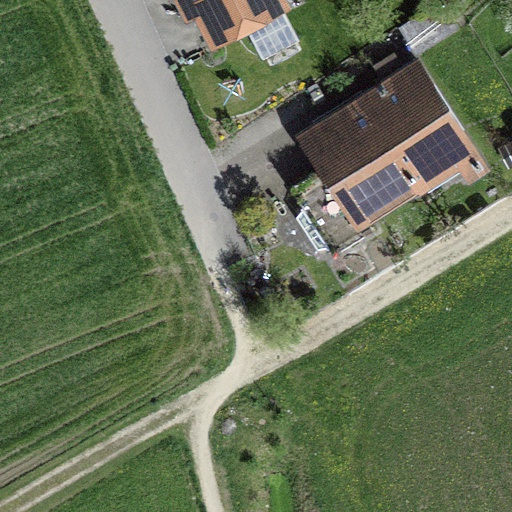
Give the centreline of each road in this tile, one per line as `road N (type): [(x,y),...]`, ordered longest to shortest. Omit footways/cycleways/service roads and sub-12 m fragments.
road 1 (track): [(511,216),(182,407)]
road 2 (residential): [(113,0),(234,267)]
road 3 (track): [(182,407),(2,511)]
